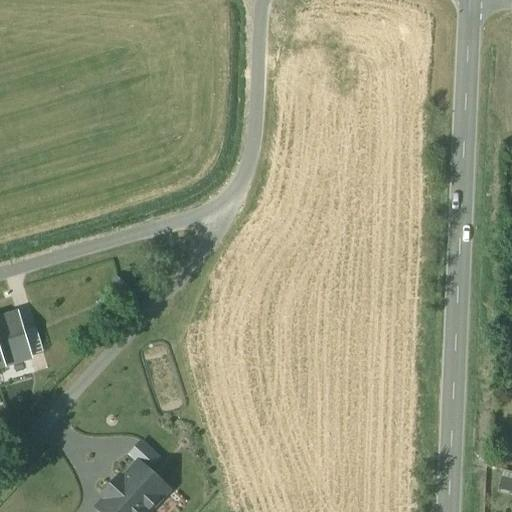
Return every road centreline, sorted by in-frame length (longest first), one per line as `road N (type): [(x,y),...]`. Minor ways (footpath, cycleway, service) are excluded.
road 1 (tertiary): [(447,511),(469,0)]
road 2 (unclassified): [(263,0),(256,130),(236,183),(203,208),(0,268)]
